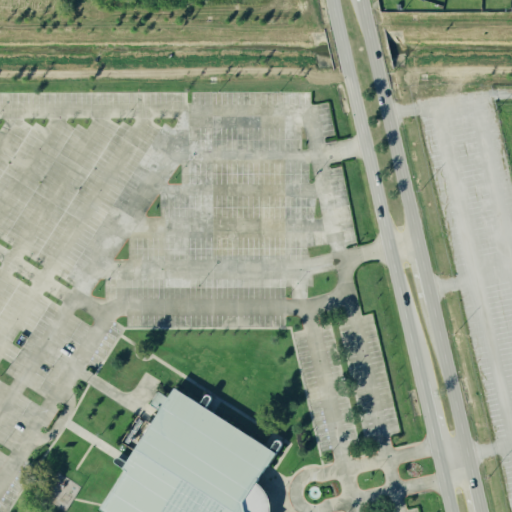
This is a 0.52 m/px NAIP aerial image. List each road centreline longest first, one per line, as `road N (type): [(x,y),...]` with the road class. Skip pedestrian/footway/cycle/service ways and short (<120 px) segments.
road 1 (secondary): [(347,79),(421,391)]
road 2 (secondary): [(416,242),(377,73)]
road 3 (secondary): [(466,454),(431,303)]
